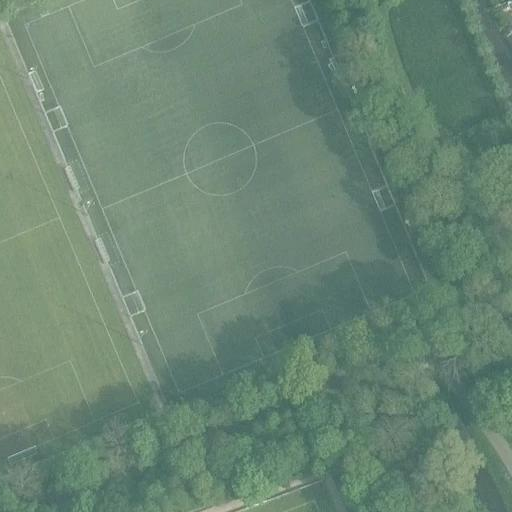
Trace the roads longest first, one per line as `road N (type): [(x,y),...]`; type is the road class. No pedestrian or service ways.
road 1 (unclassified): [(44,511),(424,340)]
road 2 (unclassified): [(511,471),(424,340)]
